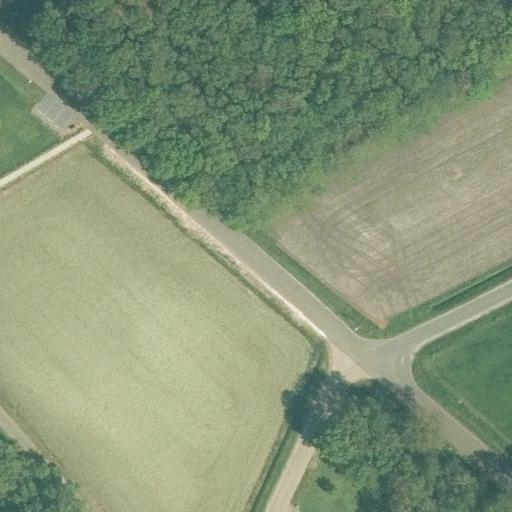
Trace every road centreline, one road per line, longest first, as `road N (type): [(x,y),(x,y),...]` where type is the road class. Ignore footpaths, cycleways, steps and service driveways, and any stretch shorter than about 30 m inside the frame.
road 1 (unclassified): [(373,360),(0,37)]
road 2 (unclassified): [(274,511),(331,392),(373,360)]
road 3 (unclassified): [(373,360),(511,480)]
road 4 (unclassified): [(373,360),(511,289)]
